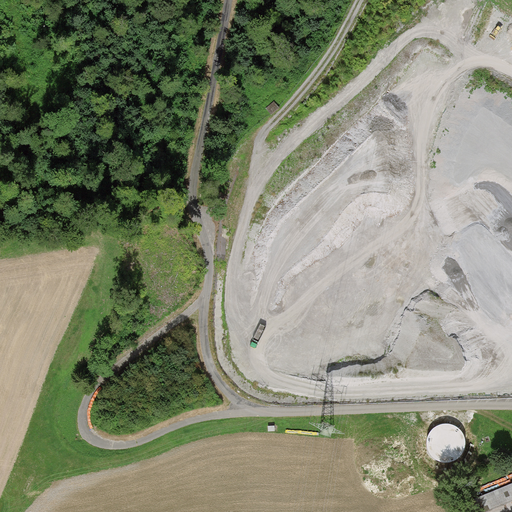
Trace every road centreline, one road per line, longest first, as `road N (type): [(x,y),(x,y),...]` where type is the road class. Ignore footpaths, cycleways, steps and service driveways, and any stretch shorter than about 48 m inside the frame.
road 1 (track): [(23,511),(58,485),(251,423),(265,410)]
road 2 (unclassified): [(310,411),(511,404)]
